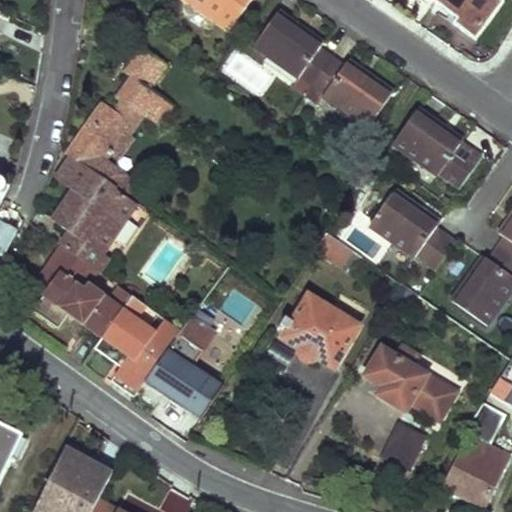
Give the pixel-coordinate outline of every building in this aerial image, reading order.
[(183,0),(229,31),(251,0),(183,0)] [(438,0),(435,5),(457,21),(454,25),(471,39),(500,0),(438,0)] [(280,14),(255,50),(298,80),(300,78),(314,87),(333,60),(320,51),(324,44),(280,14)] [(134,79),(155,94),(171,71),(142,50),(126,73),(134,79)] [(333,60),(314,87),(326,96),(324,98),(369,130),(394,93),(349,62),(344,68),(333,60)] [(307,96),(314,87),(300,78),(298,80),(294,87),(307,96)] [(155,94),(134,79),(119,100),(123,103),(129,107),(122,117),(116,113),(104,104),(67,155),(73,159),(129,200),(139,186),(108,163),(112,157),(120,163),(137,140),(134,138),(129,135),(143,117),(147,120),(162,131),(177,110),(155,94)] [(307,96),(320,105),(324,98),(326,96),(314,87),(307,96)] [(129,107),(123,103),(116,113),(122,117),(129,107)] [(419,111),(394,148),(439,178),(441,176),(462,190),(480,162),(459,148),(464,141),(419,111)] [(147,120),(143,117),(129,135),(134,138),(147,120)] [(73,159),(57,180),(120,225),(135,204),(129,200),(73,159)] [(394,195),(370,233),(416,261),(417,259),(439,273),(458,243),(436,229),(439,225),(440,224),(394,195)] [(505,237),(496,251),(511,260),(511,217),(501,235),(505,237)] [(343,269),(354,254),(331,237),(320,252),(343,269)] [(45,299),(35,313),(60,330),(70,317),(103,341),(136,298),(119,287),(110,299),(92,286),(100,274),(66,249),(63,247),(49,266),(62,275),(45,299)] [(485,256),(454,304),(491,326),(511,295),(511,260),(496,251),(490,260),(485,256)] [(49,266),(32,291),(45,299),(62,275),(49,266)] [(136,298),(103,341),(129,360),(121,371),(116,379),(140,396),(147,387),(185,333),(166,320),(157,333),(139,320),(148,307),(136,298)] [(282,336),(282,338),(282,340),(298,351),(297,354),(299,359),(300,361),(303,363),(308,366),(313,366),(317,364),(333,374),(360,330),(311,300),(291,332),(289,331),(287,331),(286,332),(284,333),(283,334),(282,336)] [(185,333),(147,387),(187,416),(181,424),(196,434),(232,380),(223,373),(208,392),(204,390),(211,380),(188,364),(212,330),(195,318),(185,333)] [(103,341),(95,352),(121,371),(129,360),(103,341)] [(384,351),(367,380),(393,396),(387,406),(405,417),(428,378),(384,351)] [(467,450),(447,490),(485,509),(511,458),(491,448),(506,418),(483,406),(483,407),(459,446),(467,450)] [(0,425),(0,484),(24,437),(0,425)] [(398,427),(381,460),(428,483),(446,449),(398,427)] [(86,511),(112,462),(66,440),(30,511),(32,511),(86,511)] [(119,511),(101,502),(96,511),(119,511)]
